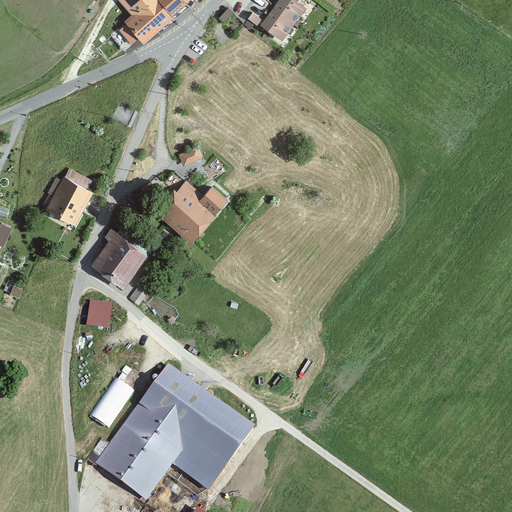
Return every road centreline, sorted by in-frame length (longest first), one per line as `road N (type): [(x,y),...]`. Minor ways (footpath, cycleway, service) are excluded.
road 1 (unclassified): [(81,268),(190,358),(407,511)]
road 2 (unclassified): [(81,268),(172,61),(172,43)]
road 3 (unclassified): [(72,511),(66,389),(81,268)]
road 4 (tertiary): [(172,43),(0,120)]
